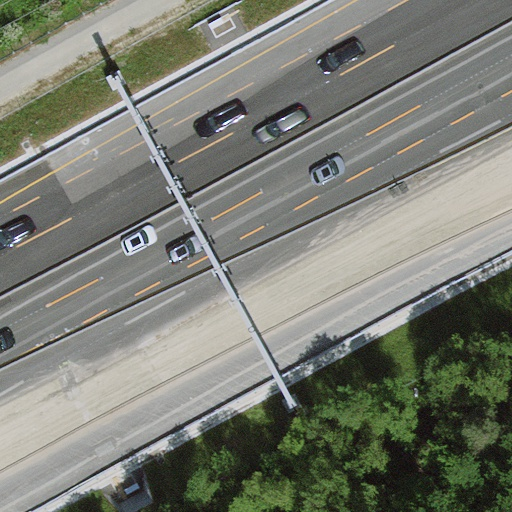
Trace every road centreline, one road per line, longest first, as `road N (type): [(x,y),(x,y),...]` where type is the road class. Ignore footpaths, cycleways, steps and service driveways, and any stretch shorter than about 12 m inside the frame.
road 1 (motorway): [(511,8),(0,289)]
road 2 (motorway): [(0,426),(511,148)]
